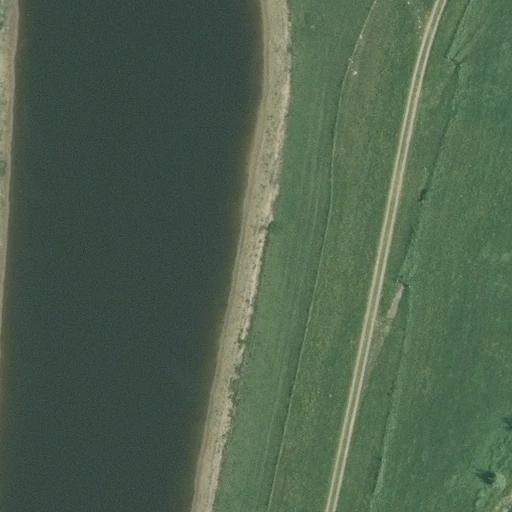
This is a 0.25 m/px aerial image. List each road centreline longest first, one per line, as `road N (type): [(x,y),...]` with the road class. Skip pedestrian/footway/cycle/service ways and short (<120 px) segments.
road 1 (track): [(327,511),(387,227)]
road 2 (track): [(442,0),(387,227)]
